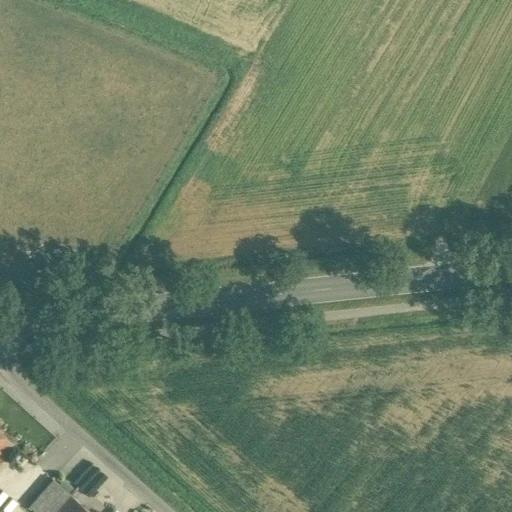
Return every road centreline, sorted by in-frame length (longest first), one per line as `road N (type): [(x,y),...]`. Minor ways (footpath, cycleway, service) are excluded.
road 1 (secondary): [(511,271),(0,328)]
road 2 (unclassified): [(158,511),(0,368)]
